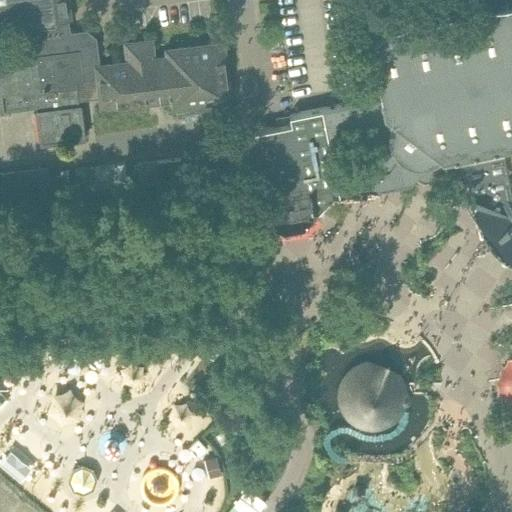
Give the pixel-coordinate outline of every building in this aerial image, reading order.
[(0,0),(0,26),(34,22),(35,32),(38,54),(0,58),(0,108),(14,107),(36,104),(37,108),(41,142),(83,136),(78,99),(89,97),(100,96),(102,105),(153,99),(173,96),(174,103),(229,96),(222,42),(219,42),(167,48),(168,56),(152,58),(150,40),(125,43),(128,61),(97,65),(94,44),(91,41),(94,38),(85,31),(80,34),(79,32),(67,34),(66,27),(65,19),(70,19),(67,0),(0,0)] [(255,131),(244,147),(252,177),(263,174),(269,199),(264,200),(270,224),(284,231),(304,227),(323,207),(333,196),(375,188),(388,186),(409,182),(413,179),(423,182),(438,179),(447,172),(444,157),(452,156),(511,143),(511,1),(388,26),(378,31),(372,40),(372,51),(380,94),(293,112),(293,113),(291,123),(255,131)] [(87,349),(73,346),(71,358),(84,361),(87,349)] [(105,359),(93,352),(87,362),(99,369),(105,359)] [(369,425),(381,424),(392,420),(400,412),(405,401),(406,401),(408,401),(409,401),(410,400),(411,399),(411,398),(412,397),(411,395),(411,394),(410,393),(409,393),(408,392),(407,392),(407,390),(404,378),(398,368),(389,361),(378,358),(368,358),(358,361),(349,367),(343,376),(339,386),(339,397),(343,407),(349,416),(358,422),(369,425)] [(124,453),(126,449),(126,445),(126,440),(123,436),(120,433),(116,431),(111,430),(106,432),(102,434),(99,438),(98,443),(98,448),(99,452),(102,456),(107,458),(112,459),(116,459),(120,457),(124,453)] [(198,439),(189,448),(199,459),(208,450),(198,439)] [(218,456),(204,459),(209,478),(223,475),(218,456)] [(92,469),(82,466),(72,471),(69,481),(73,491),(82,495),(93,491),(97,479),(92,469)] [(391,483),(393,483),(395,482),(397,480),(398,478),(397,475),(397,473),(396,472),(394,471),(392,470),(390,470),(388,471),(386,472),(385,474),(384,476),(384,478),(385,480),(387,482),(389,483),(391,483)] [(361,478),(352,478),(351,487),(361,488),(361,478)] [(226,484),(206,481),(203,501),(223,504),(226,484)]
